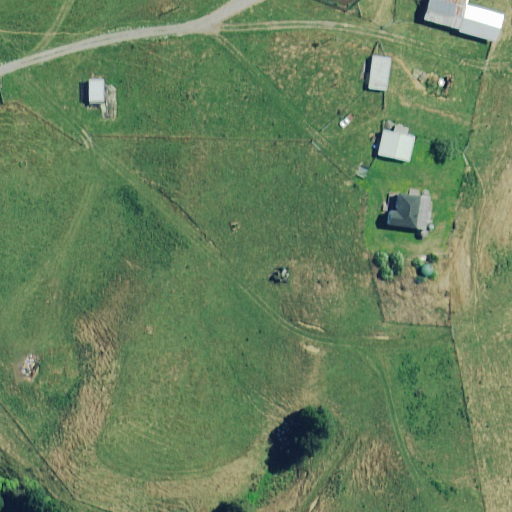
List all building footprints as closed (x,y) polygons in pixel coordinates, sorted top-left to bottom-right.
[(466,0),(426,0),(421,20),(458,30),(466,0)] [(389,59),(371,57),(368,89),(385,91),(389,59)] [(104,80),(88,80),(88,102),(104,102),(104,80)] [(414,137),(382,131),(377,155),(408,162),(414,137)] [(429,199),(397,194),(394,212),(388,211),(386,225),(424,231),(429,199)]
